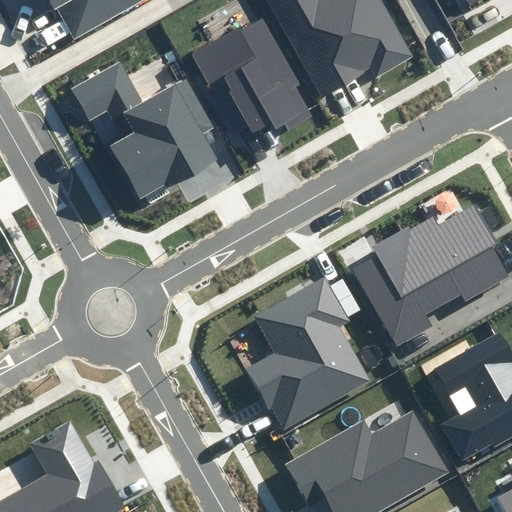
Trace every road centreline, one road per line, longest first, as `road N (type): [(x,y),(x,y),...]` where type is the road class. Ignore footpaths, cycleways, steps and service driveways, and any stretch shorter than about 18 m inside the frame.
road 1 (tertiary): [(500,86),(147,289)]
road 2 (residential): [(129,345),(224,511)]
road 3 (residential): [(0,111),(90,273)]
